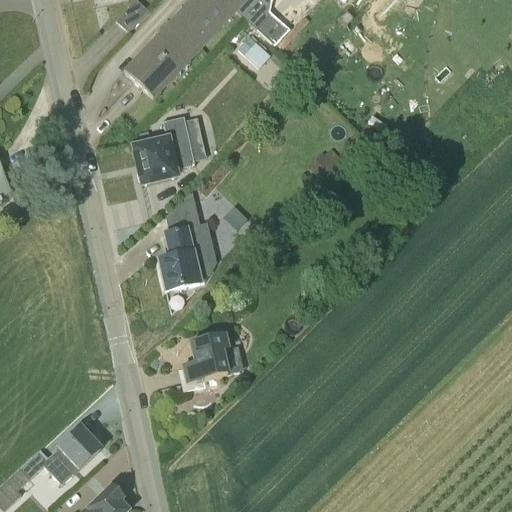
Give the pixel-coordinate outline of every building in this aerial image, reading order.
[(193,0),(123,75),(153,102),(236,14),(248,0),(193,0)] [(248,0),(236,14),(255,33),(267,21),(271,3),(273,0),(248,0)] [(147,15),(135,3),(115,25),(127,36),(147,15)] [(267,21),(255,33),(274,50),(275,49),(289,35),(270,17),(267,21)] [(248,40),(236,53),(242,58),(258,72),(270,60),(253,45),(248,40)] [(194,169),(183,122),(163,127),(167,143),(132,151),(141,189),(176,181),(174,174),(194,169)] [(320,155),(305,171),(320,187),(336,171),(343,165),(331,153),(324,159),(320,155)] [(0,206),(1,206),(0,204),(0,201),(10,198),(3,181),(1,182),(0,180),(0,206)] [(168,237),(164,238),(169,263),(158,265),(165,295),(204,286),(207,279),(209,279),(215,267),(206,226),(198,228),(191,194),(165,221),(168,237)] [(194,367),(182,370),(186,387),(227,378),(221,353),(227,352),(224,339),(189,347),(194,367)] [(61,489),(73,479),(100,453),(79,431),(57,451),(58,453),(47,463),(38,454),(0,488),(0,511),(4,511),(20,498),(16,494),(42,470),(61,489)] [(125,511),(119,506),(122,503),(110,490),(95,505),(91,504),(88,507),(88,511),(87,511),(85,511),(84,511),(125,511)]
